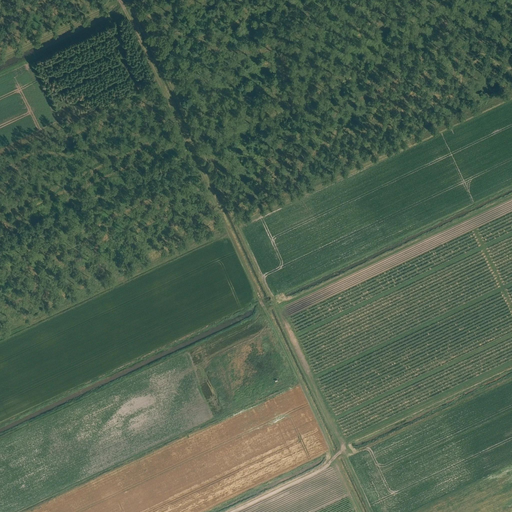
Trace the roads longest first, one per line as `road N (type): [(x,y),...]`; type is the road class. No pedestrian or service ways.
road 1 (track): [(233,511),(313,474),(343,445),(238,228)]
road 2 (track): [(194,155),(263,306),(273,302)]
road 3 (track): [(194,155),(121,0)]
